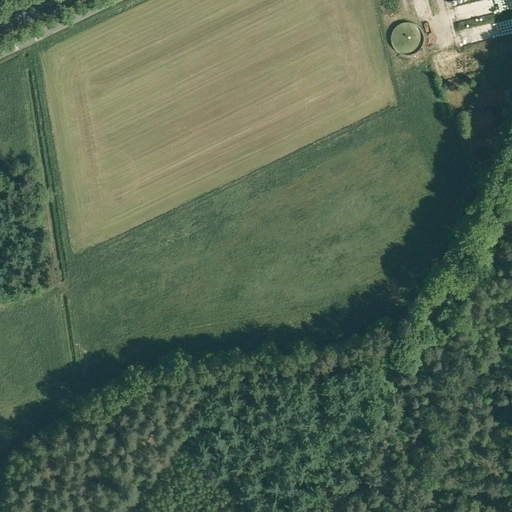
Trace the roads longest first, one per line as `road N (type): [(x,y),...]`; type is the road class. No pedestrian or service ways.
road 1 (track): [(281,511),(399,369),(475,240),(511,154)]
road 2 (unclassified): [(0,53),(109,0)]
